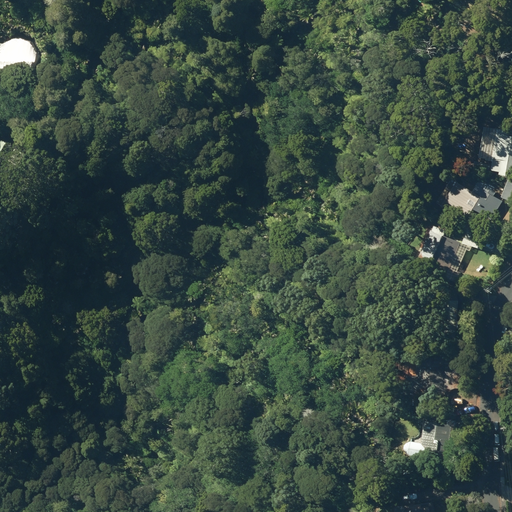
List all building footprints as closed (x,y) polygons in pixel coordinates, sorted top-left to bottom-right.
[(487,0),(485,0),(464,0),(464,12),(486,13),(487,0)] [(0,74),(42,60),(31,28),(0,39),(0,74)] [(511,137),(497,135),(491,172),(500,174),(500,177),(511,178),(511,137)] [(0,152),(0,187),(11,194),(28,167),(32,169),(40,156),(7,136),(0,147),(0,150),(1,151),(0,152)] [(488,138),(474,136),(472,154),(486,155),(488,138)] [(511,182),(509,182),(502,199),(509,202),(511,203),(511,182)] [(474,195),(458,186),(444,210),(486,234),(504,203),(495,198),(497,195),(486,189),(485,192),(477,188),(474,195)] [(443,286),(462,245),(446,239),(447,234),(435,230),(414,273),(443,286)] [(459,300),(431,299),(429,340),(456,341),(459,300)] [(430,400),(432,363),(409,362),(407,398),(430,400)] [(409,459),(447,464),(452,431),(425,427),(422,446),(411,445),(405,448),(404,454),(409,459)]
